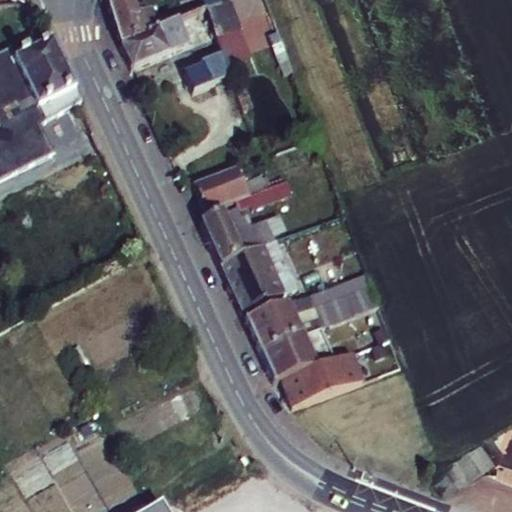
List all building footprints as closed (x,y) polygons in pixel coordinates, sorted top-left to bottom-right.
[(95,0),(95,2),(115,46),(149,32),(139,9),(126,15),(119,0),(95,0)] [(188,0),(207,44),(232,34),(221,6),(211,10),(207,0),(188,0)] [(115,46),(127,71),(188,45),(178,21),(149,32),(115,46)] [(282,69),(266,29),(257,32),(274,73),(282,69)] [(239,53),(232,34),(207,44),(213,61),(214,63),(239,53)] [(0,192),(61,160),(47,133),(89,110),(58,51),(20,72),(0,81),(0,108),(12,131),(1,137),(0,137),(0,192)] [(0,68),(0,134),(1,137),(12,131),(0,108),(0,81),(20,72),(14,61),(0,68)] [(175,81),(179,91),(219,74),(214,63),(213,61),(191,71),(192,73),(175,81)] [(204,212),(225,205),(237,200),(252,194),(240,162),(190,181),(204,212)] [(264,190),(270,203),(282,198),(277,185),(264,190)] [(237,200),(240,206),(243,214),(270,203),(264,190),(252,194),(237,200)] [(225,205),(227,211),(240,206),(237,200),(225,205)] [(227,211),(198,222),(220,266),(275,242),(274,238),(288,232),(280,213),(243,228),(239,218),(231,221),(227,211)] [(275,242),(220,266),(241,309),(297,286),(278,241),(275,242)] [(286,301),(245,317),(262,349),(302,334),(286,301)] [(315,329),(324,325),(321,319),(312,322),(315,329)] [(262,349),(277,380),(284,377),(317,364),(302,334),(262,349)] [(355,349),(317,364),(284,377),(297,405),(367,379),(355,349)] [(432,478),(445,496),(493,464),(481,445),(432,478)] [(471,511),(490,511),(511,497),(511,490),(505,476),(511,472),(511,466),(463,500),(471,511)]
